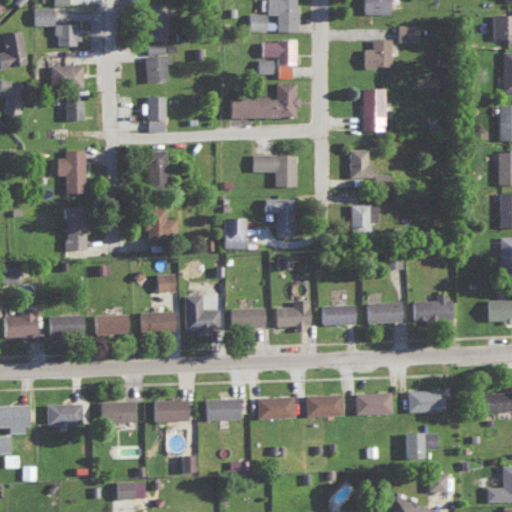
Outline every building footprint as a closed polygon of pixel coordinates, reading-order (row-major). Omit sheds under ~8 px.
[(257,0),(294,0),(295,25),(259,26),(257,0)] [(358,0),(359,12),(387,11),(386,0),(358,0)] [(137,4),(174,4),(174,32),(138,33),(137,4)] [(49,5),(29,5),(29,22),(49,21),(49,5)] [(487,11),(511,10),(511,39),(489,40),(487,11)] [(245,28),(263,28),(263,11),(245,11),(245,28)] [(52,21),(52,40),(77,41),(78,22),(52,21)] [(414,40),(415,22),(394,22),(393,39),(414,40)] [(0,63),(21,61),(17,27),(0,28),(0,63)] [(259,33),(296,33),(296,62),(260,62),(259,33)] [(353,37),(390,36),(390,65),(354,65),(353,37)] [(133,46),(171,45),(171,74),(135,75),(133,46)] [(491,53),(511,53),(511,81),(492,82),(491,53)] [(254,71),(269,71),(269,57),(254,57),(254,71)] [(78,62),(46,62),(46,84),(78,84),(78,62)] [(273,75),(287,75),(287,63),(273,62),(273,75)] [(22,82),(0,76),(0,92),(2,92),(0,99),(0,110),(15,114),(22,82)] [(227,86),(296,84),(297,113),(228,114),(227,86)] [(78,92),(61,93),(62,116),(79,116),(78,92)] [(133,94),(171,93),(171,122),(135,122),(133,94)] [(352,94),(389,94),(390,123),(354,123),(352,94)] [(486,105),(511,104),(511,133),(487,134),(486,105)] [(52,172),(60,171),(60,190),(81,189),(80,146),(59,147),(59,155),(51,155),(52,172)] [(345,148),(382,147),(382,176),(346,177),(345,148)] [(163,148),(143,148),(144,180),(163,180),(163,148)] [(490,150),(511,149),(511,178),(491,179),(490,150)] [(291,183),(291,152),(247,151),(247,168),(269,168),(269,183),(291,183)] [(490,189),(511,188),(511,217),(491,218),(490,189)] [(272,233),(289,234),(290,195),(260,195),(260,209),(272,210),(272,233)] [(347,203),(385,202),(385,231),(349,232),(347,203)] [(162,205),(142,205),(143,238),(173,237),(173,215),(162,216),(162,205)] [(60,247),(83,247),(83,206),(60,206),(60,247)] [(219,215),(219,245),(241,245),(241,215),(219,215)] [(487,233),(511,232),(511,261),(489,262),(487,233)] [(398,266),(398,253),(382,252),(382,265),(398,266)] [(169,270),(152,270),(152,288),(170,288),(169,270)] [(408,295),(447,293),(448,317),(410,319),(408,295)] [(482,296),(511,294),(511,319),(483,320),(482,296)] [(360,297),(398,295),(399,319),(362,321),(360,297)] [(311,300),(350,298),(351,323),(313,324),(311,300)] [(264,302),(302,300),(303,324),(265,325),(264,302)] [(32,302),(14,302),(14,312),(0,312),(0,333),(32,333),(32,302)] [(222,304),(260,302),(261,327),(223,328),(222,304)] [(172,306),(211,304),(212,328),(174,329),(172,306)] [(169,307),(134,308),(135,328),(169,327),(169,307)] [(91,331),(123,330),(123,310),(90,311),(91,331)] [(44,312),(44,333),(79,332),(78,311),(44,312)] [(403,409),(440,408),(439,387),(403,387),(403,409)] [(387,410),(387,389),(351,390),(351,411),(387,410)] [(474,408),(511,407),(511,389),(473,391),(474,408)] [(302,413),(338,412),(338,391),(302,392),(302,413)] [(289,394),(253,395),(254,415),(289,414),(289,394)] [(200,396),(201,417),(234,416),(234,395),(200,396)] [(149,396),(149,418),(183,417),(182,396),(149,396)] [(130,397),(95,398),(96,420),(131,419),(130,397)] [(77,400),(42,401),(43,422),(78,421),(77,400)] [(0,423),(5,424),(5,430),(24,429),(23,401),(0,401),(0,423)] [(400,430),(400,455),(419,455),(419,445),(434,445),(434,429),(400,430)] [(15,453),(2,452),(2,464),(15,465),(15,453)] [(176,469),(189,469),(189,452),(177,452),(176,469)] [(511,497),(511,461),(497,462),(498,484),(482,484),(482,499),(511,497)] [(19,477),(32,477),(32,463),(19,463),(19,477)] [(423,488),(442,489),(442,470),(424,470),(423,488)] [(139,478),(111,478),(111,496),(139,495),(139,478)] [(435,511),(437,508),(388,493),(382,511),(435,511)]
